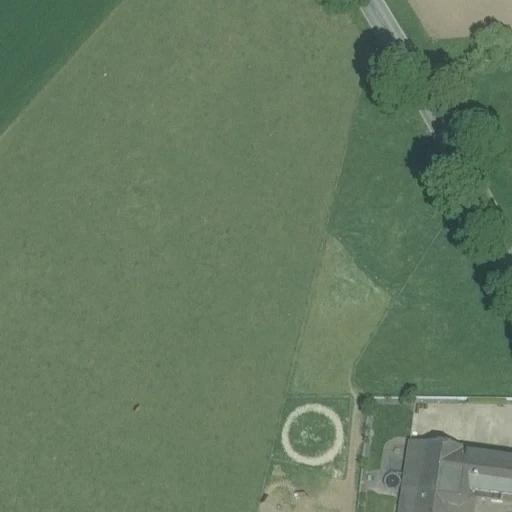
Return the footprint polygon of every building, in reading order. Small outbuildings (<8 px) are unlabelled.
[(420,492),(427,447),(408,444),(403,480),(402,489),(420,492)] [(454,511),(456,497),(463,452),(427,447),(420,492),(417,511),(454,511)] [(511,459),(505,458),(463,452),(456,497),(476,500),(511,505),(511,459)] [(402,489),(403,480),(387,477),(385,493),(401,495),(402,489)] [(417,511),(420,492),(402,489),(401,495),(399,511),(417,511)] [(474,511),(476,500),(456,497),(454,511),(474,511)]
